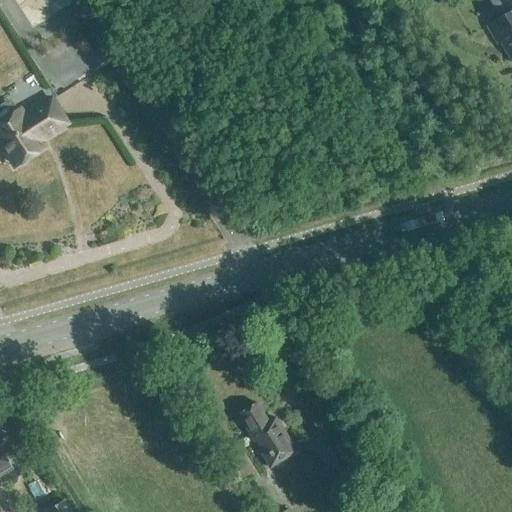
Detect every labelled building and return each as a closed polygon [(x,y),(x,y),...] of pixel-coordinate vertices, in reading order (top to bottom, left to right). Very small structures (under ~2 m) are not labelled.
[(500,41),(511,60),(511,0),(498,0),(507,14),(487,27),(497,43),(500,41)] [(21,112),(0,125),(0,143),(13,164),(42,145),(39,140),(66,123),(51,100),(24,117),(21,112)] [(270,468),(296,452),(276,418),(268,422),(256,403),(237,415),(254,443),(259,444),(263,450),(261,454),(270,468)] [(332,472),(348,462),(335,440),(318,450),(332,472)] [(0,472),(11,467),(0,448),(0,472)] [(244,482),(255,475),(248,462),(236,469),(244,482)] [(46,511),(70,511),(65,501),(46,511)]
